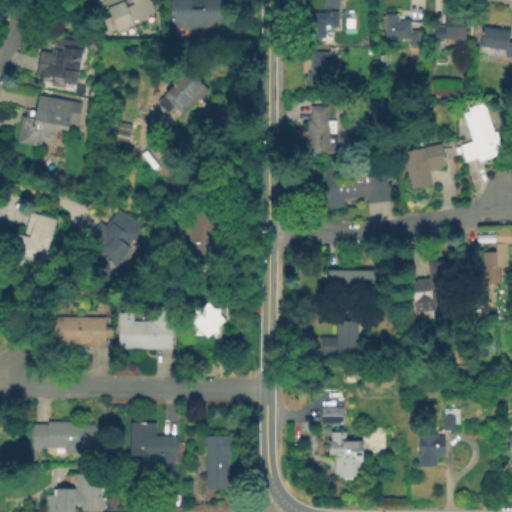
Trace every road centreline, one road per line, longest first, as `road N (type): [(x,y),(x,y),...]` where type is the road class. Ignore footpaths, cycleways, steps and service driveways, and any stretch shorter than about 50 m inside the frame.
road 1 (tertiary): [(265,0),(266,389)]
road 2 (residential): [(266,389),(38,386),(16,374)]
road 3 (residential): [(511,198),(473,216),(395,230),(266,227)]
road 4 (tertiary): [(266,389),(270,482),(301,511)]
